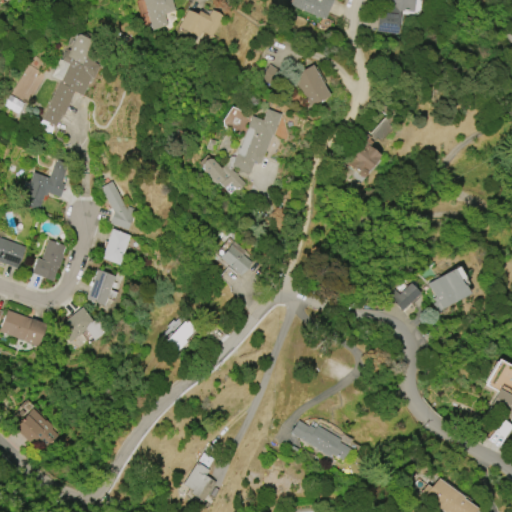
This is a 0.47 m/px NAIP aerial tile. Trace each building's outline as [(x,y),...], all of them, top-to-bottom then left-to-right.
[(141,0),(171,0),(175,11),(164,15),(168,26),(152,31),(141,0)] [(333,0),(325,20),(290,7),(292,0),(333,0)] [(416,0),(416,7),(411,7),(411,8),(402,8),(400,29),(380,28),(382,2),(391,3),(391,0),(416,0)] [(224,17),(213,38),(203,32),(200,38),(179,27),(188,11),(197,15),(199,11),(209,16),(212,11),(224,17)] [(41,120),(60,80),(52,77),(59,60),(62,61),(67,50),(69,51),(76,36),(79,35),(103,46),(95,64),(99,65),(98,67),(99,67),(94,79),(92,78),(83,96),(74,92),(63,116),(61,120),(60,119),(56,127),(41,120)] [(259,78),(270,87),(280,73),(268,65),(259,78)] [(328,96),(311,66),(292,76),(309,107),(328,96)] [(281,114),(273,136),(271,136),(263,157),(263,156),(260,164),(254,162),(247,179),(237,176),(245,184),(238,192),(230,183),(224,189),(218,183),(216,185),(215,184),(214,184),(211,181),(211,180),(207,175),(208,175),(206,173),(202,173),(202,165),(208,159),(212,159),(221,169),(228,162),(227,160),(231,156),(235,158),(237,154),(236,154),(238,148),(240,148),(252,117),(263,121),(267,109),(281,114)] [(379,158),(363,176),(361,176),(358,174),(358,171),(351,166),(350,167),(345,163),(360,146),(359,145),(367,135),(371,138),(369,140),(372,143),(369,147),(380,156),(378,158),(379,158)] [(49,179),(55,160),(68,164),(61,184),(64,185),(59,198),(47,193),(46,197),(44,196),(38,211),(21,205),(24,196),(19,194),(21,187),(27,189),(33,173),(49,179)] [(128,231),(109,224),(113,212),(100,189),(112,182),(128,210),(129,207),(135,209),(134,214),(128,231)] [(101,259),(112,229),(130,236),(119,266),(101,259)] [(0,238),(25,248),(17,269),(0,262),(0,238)] [(52,282),(31,274),(36,259),(40,260),(48,240),(65,247),(62,255),(64,255),(58,269),(57,269),(52,282)] [(241,276),(220,259),(234,242),(244,250),(241,253),(252,263),(241,276)] [(453,269),(462,286),(463,285),(468,294),(437,312),(432,304),(434,303),(432,299),(435,298),(427,284),(453,269)] [(86,300),(97,270),(115,277),(105,306),(86,300)] [(393,289),(386,295),(401,311),(420,294),(409,284),(398,294),(393,289)] [(57,327),(82,308),(93,322),(97,319),(107,331),(95,341),(86,330),(70,343),(57,327)] [(38,347),(0,332),(0,329),(7,311),(46,326),(38,347)] [(196,331),(184,320),(165,341),(176,352),(196,331)] [(511,418),(490,407),(498,392),(486,386),(500,359),(511,365),(511,418)] [(33,409),(46,422),(47,420),(62,434),(47,451),(34,439),(31,443),(15,429),(33,409)] [(316,426),(340,440),(338,443),(351,450),(344,462),(331,454),(329,458),(318,450),(289,434),(297,421),(308,427),(308,426),(314,429),(316,426)] [(215,482),(203,502),(190,494),(192,491),(182,485),(195,463),(208,471),(205,476),(215,482)] [(438,479),(464,498),(463,499),(477,509),(474,511),(444,511),(440,509),(438,511),(419,497),(428,485),(432,488),(438,479)]
